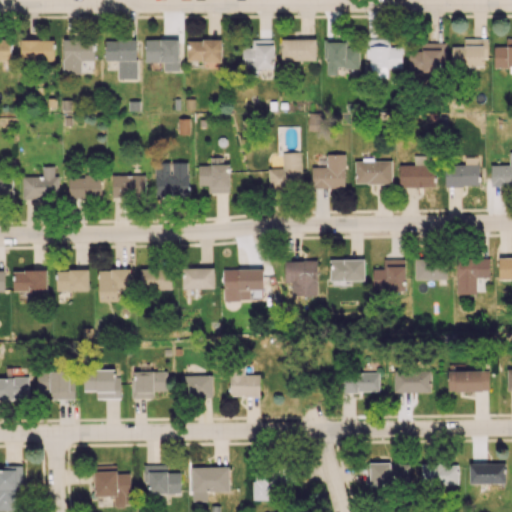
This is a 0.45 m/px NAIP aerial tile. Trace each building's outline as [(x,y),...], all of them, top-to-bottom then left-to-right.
[(511,37),(506,38),(506,46),(493,46),(494,67),(511,67),(511,37)] [(281,60),(316,60),(315,38),(281,39),(281,60)] [(402,67),(401,47),(389,47),(389,38),(369,39),(370,67),(371,67),(371,77),(387,77),(386,68),(402,67)] [(485,66),(486,38),(464,38),(463,46),(451,46),(451,66),(485,66)] [(0,60),(11,60),(10,39),(0,39),(0,60)] [(54,61),(54,40),(21,39),(20,60),(54,61)] [(104,60),(117,60),(118,79),(137,78),(136,39),(104,40),(104,60)] [(145,62),(163,61),(163,70),(179,70),(179,39),(145,39),(145,62)] [(221,40),(186,39),(186,60),(203,60),(203,68),(221,68),(221,40)] [(242,47),(241,67),(249,67),(249,73),(259,73),(259,68),(273,68),(273,40),(251,39),(251,48),(242,47)] [(63,74),(81,74),(81,60),(94,60),(94,40),(63,40),(63,74)] [(326,75),(343,75),(343,67),(358,68),(359,48),(345,47),(346,41),(327,41),(326,75)] [(444,42),(421,43),(421,51),(408,51),(409,72),(445,71),(444,42)] [(490,165),(491,186),(511,185),(511,151),(508,152),(508,164),(490,165)] [(301,152),(282,153),(282,168),(267,168),(268,189),(302,188),(301,152)] [(345,154),(317,154),(318,167),(311,167),(311,187),(345,187),(345,154)] [(398,165),(398,187),(435,187),(434,155),(414,155),(414,164),(398,165)] [(444,186),(478,187),(479,157),(465,157),(464,164),(445,164),(444,186)] [(354,161),(354,183),(392,183),(391,160),(354,161)] [(155,196),(189,195),(188,162),(154,162),(155,196)] [(197,165),(198,185),(207,185),(207,193),(230,192),(229,164),(197,165)] [(42,176),(22,176),(22,198),(58,198),(58,174),(54,175),(53,166),(42,166),(42,176)] [(111,175),(112,197),(145,197),(145,174),(111,175)] [(68,175),(68,197),(101,198),(101,175),(68,175)] [(0,177),(0,198),(12,199),(11,177),(0,177)] [(511,256),(498,257),(498,280),(511,279),(511,256)] [(404,289),(405,258),(383,258),(383,268),(372,268),(372,289),(404,289)] [(414,279),(446,279),(447,258),(415,258),(414,279)] [(489,258),(456,259),(457,294),(476,293),(475,277),(489,277),(489,258)] [(364,259),(329,259),(330,283),(364,282),(364,259)] [(315,260),(284,261),(284,282),(291,282),(291,294),(316,293),(315,260)] [(213,267),(182,268),(182,289),(214,288),(213,267)] [(99,301),(119,301),(119,294),(131,293),(130,268),(98,269),(99,301)] [(172,289),(171,268),(140,269),(140,290),(172,289)] [(56,291),(88,290),(88,269),(56,269),(56,291)] [(263,269),(222,270),(223,299),(241,298),(241,290),(263,289),(263,269)] [(46,270),(13,270),(13,293),(46,292),(46,270)] [(259,374),(244,374),(244,367),(229,368),(230,396),(260,396),(259,374)] [(120,398),(120,376),(115,376),(115,370),(83,370),(83,390),(96,390),(96,398),(120,398)] [(393,392),(430,392),(430,370),(393,370),(393,392)] [(488,370),(447,370),(447,391),(488,391),(488,370)] [(73,399),(72,371),(36,371),(37,391),(50,391),(50,399),(73,399)] [(132,398),(153,398),(153,391),(166,391),(166,371),(132,371),(132,398)] [(378,371),(342,372),(343,392),(378,391),(378,371)] [(211,397),(212,375),(180,374),(180,396),(211,397)] [(0,399),(29,399),(28,377),(0,377),(0,399)] [(409,485),(408,462),(369,463),(370,486),(409,485)] [(469,484),(505,483),(505,463),(469,463),(469,484)] [(180,472),(167,472),(167,464),(145,464),(146,494),(180,494),(180,472)] [(458,464),(421,464),(421,484),(458,484),(458,464)] [(0,466),(0,510),(16,510),(16,489),(22,489),(22,467),(0,466)] [(191,467),(192,501),(208,501),(208,492),(229,491),(229,466),(191,467)] [(130,473),(116,473),(116,467),(93,467),(94,496),(113,496),(114,506),(130,506),(130,473)] [(252,499),(268,500),(268,483),(290,483),(290,471),(253,470),(252,499)]
